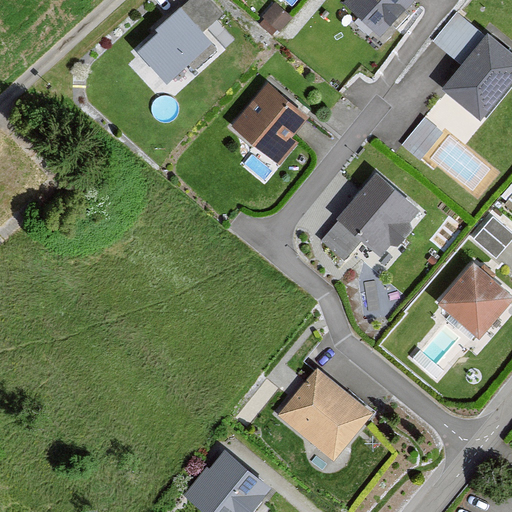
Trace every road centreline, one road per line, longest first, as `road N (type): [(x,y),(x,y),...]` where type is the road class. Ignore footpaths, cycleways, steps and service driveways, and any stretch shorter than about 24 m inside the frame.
road 1 (residential): [(116,0),(0,106)]
road 2 (residential): [(420,511),(511,401)]
